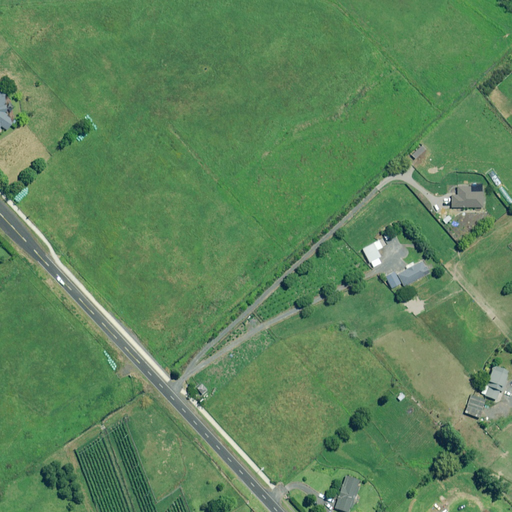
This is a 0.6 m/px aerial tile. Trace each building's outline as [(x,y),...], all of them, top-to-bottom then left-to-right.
[(8,98),(0,91),(0,130),(2,127),(6,130),(13,120),(4,114),(8,109),(3,105),(8,98)] [(425,149),(422,146),(412,155),(415,158),(425,149)] [(471,192),(471,187),(457,187),(457,195),(451,195),(452,208),(483,208),(483,192),(471,192)] [(451,219),(448,215),(442,220),(446,224),(451,219)] [(390,235),(384,237),(388,245),(393,243),(390,235)] [(379,240),(362,249),(369,263),(371,262),(373,267),(381,263),(378,258),(380,257),(377,251),(382,248),(379,240)] [(424,267),(421,262),(397,274),(403,286),(429,273),(426,266),(424,267)] [(400,284),(394,272),(385,277),(391,288),(400,284)] [(507,371),(492,365),(485,385),(500,391),(507,371)] [(499,392),(483,387),(480,395),(497,400),(499,392)] [(400,392),(396,398),(401,402),(405,396),(400,392)] [(485,400),(471,395),(464,413),(478,418),(485,400)] [(358,480),(345,476),(334,508),(346,511),(348,511),(353,498),(358,480)]
